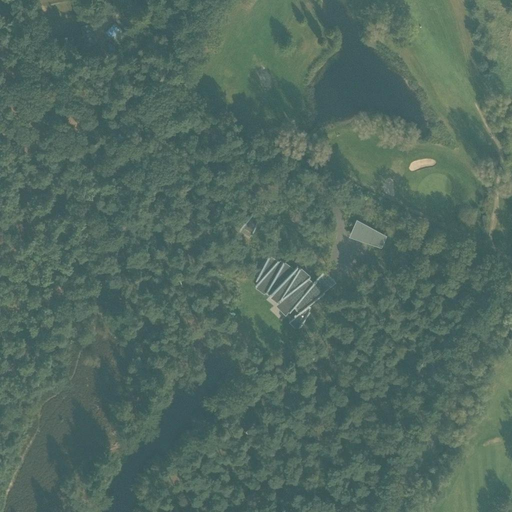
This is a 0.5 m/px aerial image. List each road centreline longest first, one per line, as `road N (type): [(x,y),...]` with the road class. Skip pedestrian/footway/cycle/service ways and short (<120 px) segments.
road 1 (track): [(217,0),(0,413)]
road 2 (unclassified): [(397,511),(511,291)]
